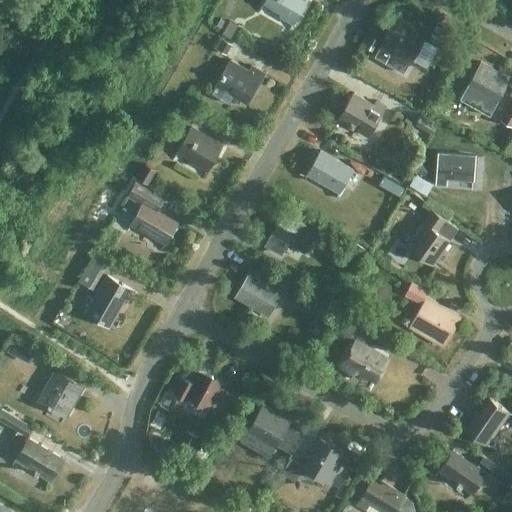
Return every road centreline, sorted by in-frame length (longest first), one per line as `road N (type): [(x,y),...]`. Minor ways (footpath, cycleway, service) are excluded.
road 1 (residential): [(179,310),(376,426),(404,428),(430,416),(498,315),(503,279)]
road 2 (residential): [(179,310),(358,0)]
road 3 (residential): [(91,511),(119,457),(130,401),(179,310)]
